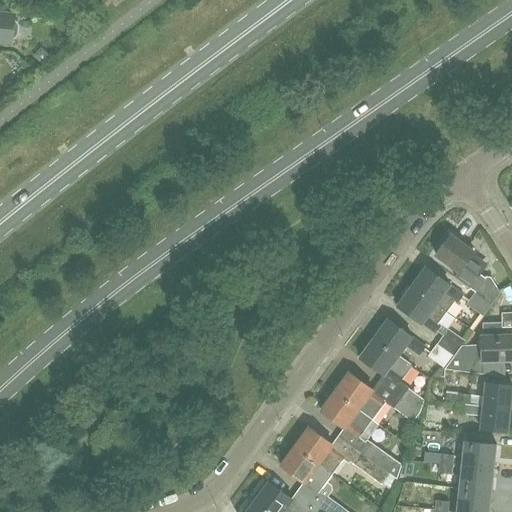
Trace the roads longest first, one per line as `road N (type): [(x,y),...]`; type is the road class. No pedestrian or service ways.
road 1 (tertiary): [(0,391),(64,328),(511,11)]
road 2 (residential): [(168,511),(218,486),(427,202),(461,175)]
road 3 (primary): [(0,223),(291,0)]
